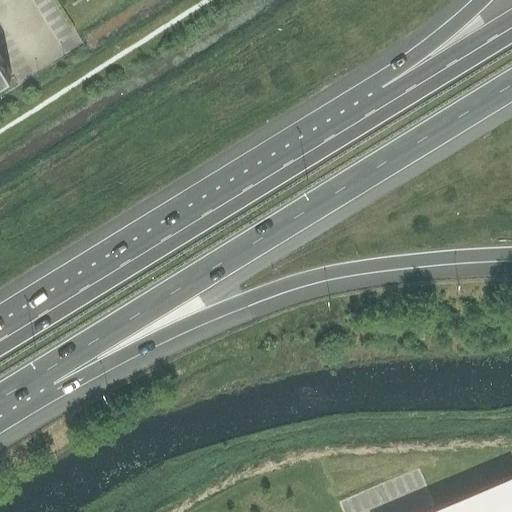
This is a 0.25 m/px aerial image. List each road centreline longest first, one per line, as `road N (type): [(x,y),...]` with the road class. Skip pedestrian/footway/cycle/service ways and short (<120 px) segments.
road 1 (motorway): [(40,375),(511,87)]
road 2 (motorway): [(40,375),(327,273),(511,255)]
road 3 (motorway): [(393,99),(0,340)]
road 4 (motorway): [(511,26),(393,99)]
road 5 (motorway): [(484,0),(393,99)]
